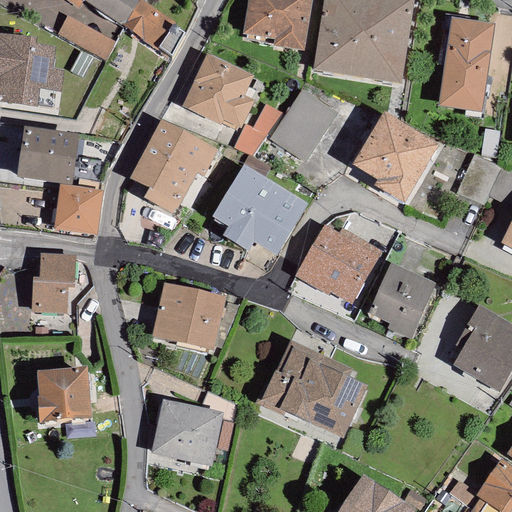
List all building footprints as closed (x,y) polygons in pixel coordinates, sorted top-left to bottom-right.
[(84,0),(160,52),(173,32),(136,6),(126,0),(84,0)] [(301,50),(308,0),(252,0),(248,34),(280,39),(279,47),(301,50)] [(399,80),(409,9),(354,0),(328,0),(319,66),(399,80)] [(115,43),(67,17),(58,35),(105,61),(115,43)] [(478,112),(489,32),(454,27),(443,106),(478,112)] [(173,32),(160,52),(171,61),(185,39),(173,32)] [(53,109),(56,80),(46,79),(48,59),(26,56),(27,47),(0,43),(0,87),(5,89),(3,102),(53,109)] [(239,127),(249,107),(238,102),(248,82),(209,63),(199,82),(206,86),(193,111),(218,123),(221,118),(239,127)] [(305,163),(336,115),(302,93),(272,141),(305,163)] [(251,155),(279,116),(264,106),(252,129),(246,126),(234,149),(251,155)] [(403,204),(434,153),(385,123),(360,164),(387,181),(381,191),(403,204)] [(201,175),(212,154),(164,130),(137,183),(178,204),(194,171),(201,175)] [(495,159),(499,133),(485,131),(481,157),(495,159)] [(67,184),(72,144),(29,138),(23,177),(67,184)] [(511,172),(498,167),(474,155),(458,192),(484,207),(489,197),(511,207),(511,172)] [(102,184),(109,164),(78,160),(75,180),(78,180),(102,184)] [(270,249),(295,209),(244,179),(220,218),(270,249)] [(77,194),(97,197),(102,184),(78,180),(77,194)] [(97,197),(77,194),(62,192),(57,229),(93,234),(97,197)] [(349,299),(370,262),(327,237),(303,278),(324,292),(327,287),(349,299)] [(73,290),(75,263),(42,261),(41,282),(35,282),(33,309),(66,311),(67,289),(73,290)] [(409,336),(431,289),(393,271),(374,315),(395,325),(393,329),(409,336)] [(210,345),(220,303),(167,291),(157,337),(209,350),(210,345)] [(223,350),(241,307),(220,303),(210,345),(223,350)] [(497,390),(511,366),(511,331),(480,313),(460,346),(468,352),(459,366),(497,390)] [(94,392),(92,372),(77,354),(74,353),(76,376),(83,376),(84,392),(94,392)] [(303,392),(312,373),(315,367),(296,357),(283,384),(277,381),(267,402),(285,411),(296,389),(303,392)] [(318,375),(344,388),(351,372),(324,360),(318,375)] [(344,388),(318,375),(312,373),(303,392),(296,389),(285,411),(284,413),(341,440),(361,396),(344,388)] [(45,426),(87,422),(84,392),(83,376),(76,376),(41,380),(45,426)] [(235,422),(240,406),(207,392),(201,409),(235,422)] [(208,464),(217,420),(166,409),(156,453),(208,464)] [(267,445),(272,434),(257,427),(253,439),(267,445)] [(511,511),(511,473),(502,467),(482,498),(487,502),(480,511),(511,511)] [(462,477),(453,491),(473,505),(482,491),(462,477)] [(402,511),(363,486),(346,511),(402,511)]
